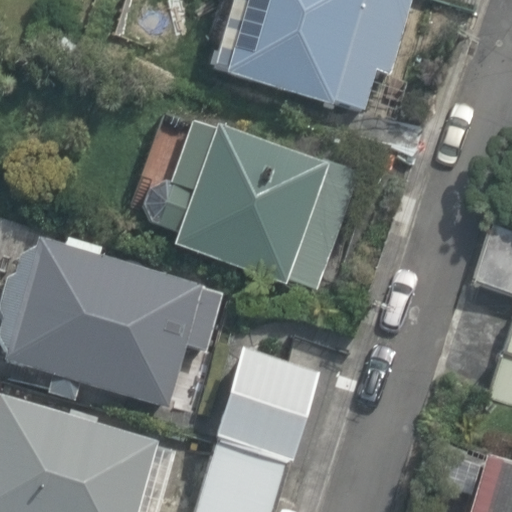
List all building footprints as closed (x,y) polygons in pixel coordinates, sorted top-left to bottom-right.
[(206,0),(189,57),(352,109),(364,70),(377,74),(400,0),(206,0)] [(189,105),(145,236),(276,280),(320,149),(189,105)] [(511,235),(474,223),(454,283),(494,296),(464,387),(511,402),(511,235)] [(213,290),(0,228),(0,358),(178,410),(213,290)] [(276,511),(314,368),(212,342),(168,511),(276,511)] [(150,511),(172,433),(0,385),(0,511),(150,511)] [(511,511),(511,463),(489,457),(473,511),(511,511)]
